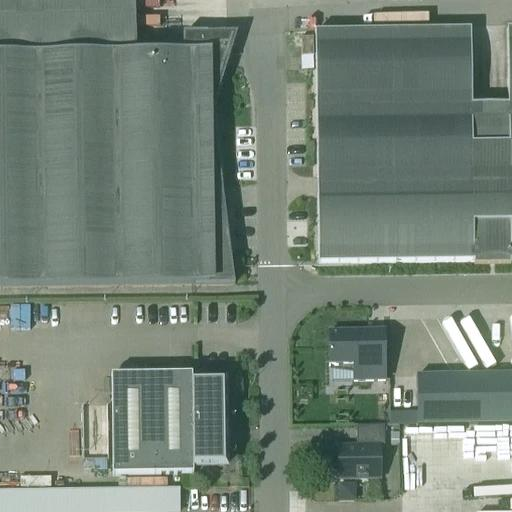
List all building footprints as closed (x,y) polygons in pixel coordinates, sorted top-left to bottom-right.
[(0,0),(0,289),(233,286),(232,272),(231,270),(231,269),(224,208),(221,190),(212,113),(225,69),(237,34),(181,35),(182,54),(135,55),(133,0),(0,0)] [(469,31),(313,33),(316,179),(317,266),(511,263),(511,30),(505,30),(507,126),(471,127),(469,31)] [(312,38),(300,39),(300,44),(300,53),(300,58),(312,58),(312,38)] [(368,333),(327,334),(328,368),(331,367),(331,383),(352,382),(352,383),(384,383),(383,333),(382,333),(368,333)] [(191,376),(110,377),(111,478),(192,476),(192,468),(224,468),(223,404),(223,384),(191,384),(191,376)] [(511,376),(416,378),(416,426),(511,424),(511,376)] [(416,413),(388,414),(389,426),(416,426),(416,413)] [(333,457),(329,460),(329,469),(333,472),(337,472),(337,482),(379,481),(378,447),(383,447),(383,427),(355,428),(355,447),(337,448),(337,457),(333,457)] [(397,435),(389,435),(389,447),(397,447),(397,435)] [(353,485),(337,485),(337,502),(353,502),(353,485)]
